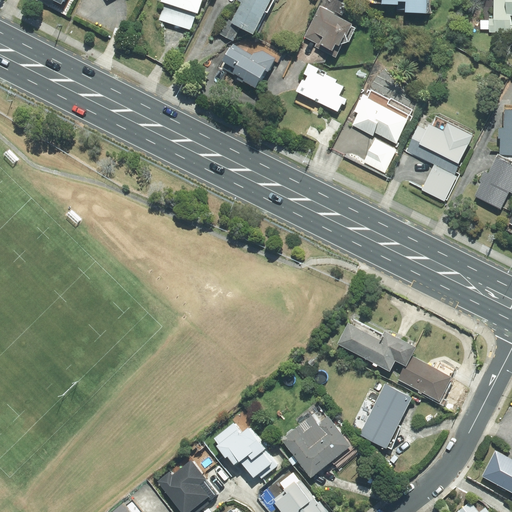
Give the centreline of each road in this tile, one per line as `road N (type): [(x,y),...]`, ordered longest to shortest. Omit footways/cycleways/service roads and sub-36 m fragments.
road 1 (primary): [(511,310),(0,50)]
road 2 (residential): [(399,511),(450,463),(511,346)]
